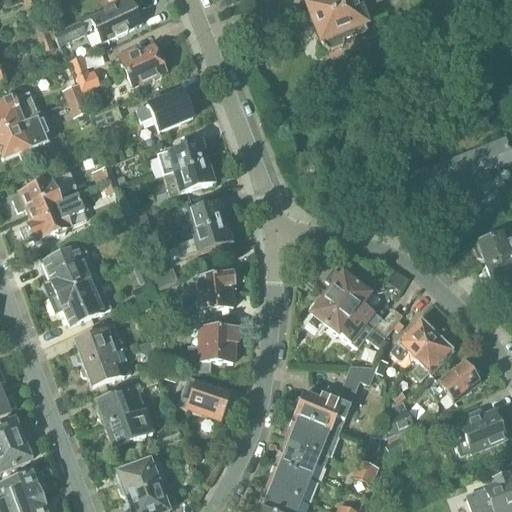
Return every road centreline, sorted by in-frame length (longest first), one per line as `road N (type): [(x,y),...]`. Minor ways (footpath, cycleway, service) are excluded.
road 1 (residential): [(212,511),(254,432),(266,379),(273,232)]
road 2 (residential): [(511,376),(437,288),(389,257),(273,232)]
road 3 (residential): [(88,511),(0,279)]
road 4 (residential): [(273,232),(191,0)]
